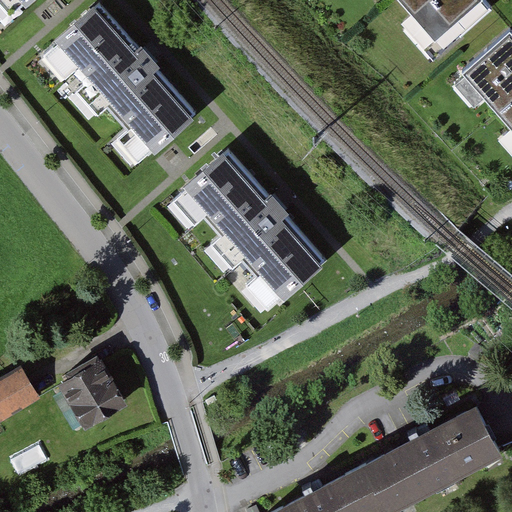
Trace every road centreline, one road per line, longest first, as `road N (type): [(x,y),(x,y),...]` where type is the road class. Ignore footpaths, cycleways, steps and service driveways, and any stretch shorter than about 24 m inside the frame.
road 1 (residential): [(200,492),(172,390),(133,308),(0,126)]
road 2 (track): [(511,211),(471,246),(172,390)]
